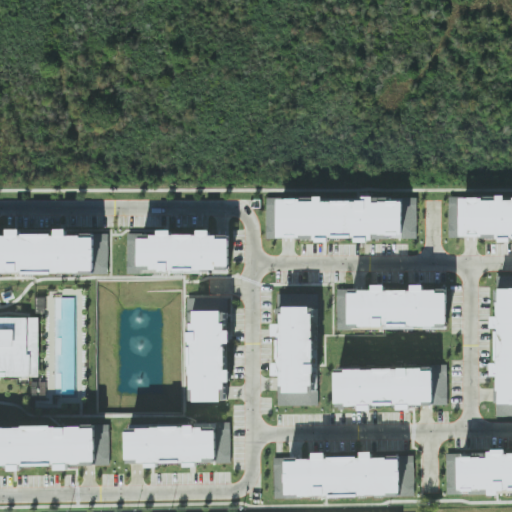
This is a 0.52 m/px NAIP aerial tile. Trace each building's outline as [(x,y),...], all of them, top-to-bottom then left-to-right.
[(418,239),(416,201),(375,202),(375,199),(323,201),(323,196),(315,197),(315,199),(279,200),(281,240),(331,238),(356,238),(356,241),(418,239)] [(279,198),(267,197),(267,238),(279,239),(279,198)] [(449,239),(511,238),(511,198),(505,198),(505,197),(449,198),(449,239)] [(0,273),(97,273),(97,236),(69,236),(69,229),(57,229),(57,234),(23,234),(23,229),(9,229),(9,234),(0,234),(0,273)] [(128,234),(129,273),(219,271),(219,266),(232,266),(231,236),(212,236),(212,230),(200,230),(200,234),(174,235),(174,230),(161,230),(161,233),(128,234)] [(351,291),(351,326),(449,326),(448,291),(425,291),(425,285),(413,285),(413,290),(387,290),(387,285),(373,285),(373,291),(351,291)] [(498,404),(511,403),(511,288),(498,288),(498,317),(493,317),(493,328),(497,328),(497,363),(493,363),(493,376),(498,376),(498,404)] [(315,306),(301,306),(301,302),(292,302),(292,294),(278,294),(278,314),(283,314),(283,324),(275,324),(275,336),(279,336),(279,362),(274,362),(274,375),(282,375),(282,392),(315,392),(315,306)] [(0,376),(40,377),(40,317),(0,317),(0,376)] [(448,405),(448,374),(435,374),(435,368),(336,369),(337,406),(361,406),(361,410),(372,410),(372,405),(399,405),(399,409),(412,409),(412,405),(448,405)] [(0,427),(0,466),(11,467),(11,471),(23,471),(23,466),(58,465),(58,470),(71,470),(71,465),(98,464),(97,426),(0,427)] [(129,464),(147,463),(148,468),(161,467),(161,464),(186,463),(186,467),(200,467),(199,463),(232,462),(231,427),(128,429),(129,464)] [(447,495),(501,494),(501,492),(511,492),(511,453),(506,453),(506,450),(491,450),(491,455),(447,456),(447,495)] [(402,458),(374,458),(374,452),(362,452),(362,457),(328,457),(328,453),(314,453),(314,460),(288,460),(288,496),(402,496),(402,458)]
